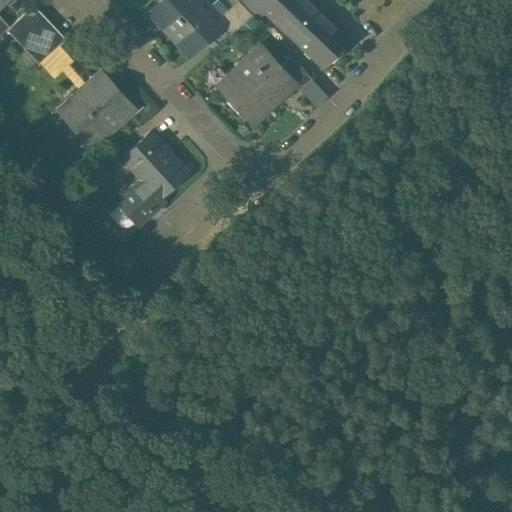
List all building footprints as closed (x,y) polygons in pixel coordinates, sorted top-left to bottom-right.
[(208,7),(201,0),(168,0),(156,11),(164,20),(160,24),(189,54),(219,26),(218,25),(204,11),(208,7)] [(218,25),(219,26),(229,36),(252,14),(237,0),(236,0),(236,1),(240,5),(218,25)] [(237,0),(252,14),(255,17),(262,9),(270,0),(237,0)] [(325,17),(306,0),(270,0),(262,9),(263,9),(298,42),(298,43),(300,45),(300,44),(322,65),(343,43),(340,40),(322,22),(326,17),(325,17)] [(356,23),(337,5),(326,17),(322,22),(340,40),(356,23)] [(9,26),(41,61),(62,41),(30,7),(9,26)] [(0,34),(9,26),(0,15),(0,34)] [(260,46),(218,85),(252,122),(293,84),(295,82),(279,66),(260,46)] [(291,56),(279,66),(295,82),(293,84),(299,89),(311,78),(291,56)] [(131,111),(98,74),(63,106),(96,142),(131,111)] [(187,172),(149,131),(123,154),(134,165),(131,167),(147,185),(159,198),(187,172)] [(115,165),(106,155),(83,177),(92,187),(115,165)] [(159,198),(147,185),(138,194),(128,184),(112,199),(141,231),(167,207),(159,198)]
